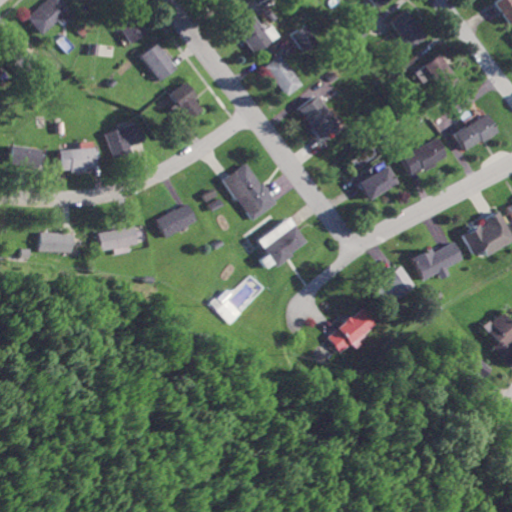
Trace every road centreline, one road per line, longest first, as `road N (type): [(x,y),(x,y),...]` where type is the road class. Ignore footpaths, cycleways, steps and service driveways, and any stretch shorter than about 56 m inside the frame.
road 1 (residential): [(353,244),(161,0)]
road 2 (residential): [(511,161),(353,244),(289,319)]
road 3 (residential): [(249,116),(174,167),(102,196),(0,194)]
